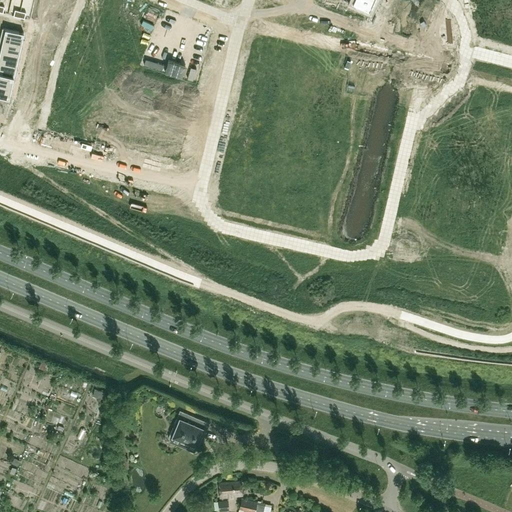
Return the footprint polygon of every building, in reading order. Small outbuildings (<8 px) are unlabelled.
[(88,0),(88,1),(105,8),(108,0),(88,0)] [(351,0),(352,1),(369,8),(372,0),(351,0)] [(88,1),(84,10),(101,17),(105,8),(88,1)] [(146,2),(139,20),(148,24),(155,6),(146,2)] [(155,6),(148,24),(156,27),(163,10),(155,6)] [(84,10),(80,19),(97,27),(101,17),(84,10)] [(163,10),(156,27),(164,31),(172,13),(171,13),(163,10)] [(172,13),(164,31),(171,34),(179,15),(172,12),(171,13),(172,13)] [(179,15),(171,34),(179,37),(186,18),(179,15)] [(186,18),(179,37),(186,40),(194,21),(186,18)] [(79,19),(76,26),(94,34),(97,27),(80,19),(79,19)] [(194,21),(186,40),(193,43),(201,25),(194,21)] [(201,25),(193,43),(201,46),(209,28),(201,25)] [(76,26),(73,33),(91,41),(94,34),(76,26)] [(2,28),(0,37),(0,38),(21,44),(24,33),(2,28)] [(73,33),(70,41),(88,49),(91,41),(73,33)] [(0,38),(0,49),(18,54),(21,44),(0,38)] [(70,41),(66,48),(85,56),(88,49),(70,41)] [(0,49),(0,61),(16,65),(18,54),(0,49)] [(0,61),(0,72),(13,76),(16,65),(0,61)] [(0,72),(0,82),(11,86),(13,76),(0,72)] [(60,74),(58,83),(76,88),(78,78),(60,74)] [(435,105),(437,97),(446,99),(450,80),(440,77),(439,81),(434,80),(429,103),(435,105)] [(450,80),(446,99),(455,101),(459,82),(450,80)] [(0,82),(0,93),(9,96),(11,86),(0,82)] [(459,82),(455,101),(464,103),(469,84),(459,82)] [(58,83),(56,92),(74,96),(76,88),(58,83)] [(469,84),(464,103),(474,105),(478,86),(469,84)] [(488,91),(488,89),(478,86),(474,105),(483,108),(487,90),(488,91)] [(482,107),(482,109),(492,112),(496,93),(487,90),(483,108),(482,107)] [(56,92),(54,101),(72,105),(74,96),(56,92)] [(496,93),(492,112),(501,114),(506,95),(496,93)] [(511,96),(506,95),(501,114),(511,116),(511,109),(511,96)] [(54,101),(52,110),(70,114),(72,105),(54,101)] [(170,109),(168,118),(186,123),(188,113),(170,109)] [(52,110),(49,118),(68,123),(70,114),(52,110)] [(428,122),(447,127),(450,117),(444,115),(437,114),(430,112),(428,122)] [(49,118),(47,128),(66,132),(68,123),(49,118)] [(168,118),(166,127),(184,131),(186,123),(168,118)] [(99,121),(95,139),(104,141),(109,123),(99,121)] [(426,132),(445,136),(447,127),(428,122),(426,132)] [(109,123),(104,141),(113,143),(117,125),(109,123)] [(117,125),(113,143),(122,145),(126,127),(117,125)] [(126,127),(122,145),(131,147),(136,129),(126,127)] [(166,127),(164,136),(182,140),(184,131),(166,127)] [(443,146),(445,136),(426,132),(424,141),(443,146),(442,146),(443,146)] [(164,136),(162,145),(180,149),(182,140),(164,136)] [(511,141),(505,140),(503,150),(511,151),(511,141)] [(162,145),(159,154),(178,158),(180,149),(162,145)] [(424,146),(421,159),(436,162),(441,163),(442,159),(437,158),(439,149),(424,146)] [(511,151),(503,150),(501,159),(511,162),(511,151)] [(421,159),(418,171),(433,174),(435,166),(440,168),(441,163),(436,162),(421,159)] [(511,166),(502,164),(499,174),(511,176),(511,166)] [(436,183),(431,182),(433,174),(418,171),(415,183),(435,188),(436,183)] [(497,183),(511,186),(511,176),(499,174),(497,183)] [(415,183),(412,196),(427,199),(429,191),(434,192),(435,188),(415,183)] [(495,193),(511,197),(511,186),(497,183),(495,193)] [(424,204),(410,203),(408,216),(429,218),(429,213),(424,213),(424,204)] [(423,222),(428,222),(429,218),(408,216),(407,229),(422,230),(423,222)] [(504,232),(486,228),(484,239),(501,243),(504,232)] [(422,230),(407,229),(406,242),(421,243),(422,234),(427,235),(428,230),(422,230)] [(495,264),(496,265),(501,243),(484,239),(479,261),(482,261),(495,264)] [(480,267),(480,275),(484,275),(483,288),(489,289),(495,264),(482,261),(480,267)] [(404,262),(402,283),(417,284),(418,272),(419,269),(407,268),(408,262),(404,262)] [(418,272),(417,284),(428,285),(429,273),(418,272)] [(449,287),(449,290),(460,291),(462,273),(450,272),(450,275),(451,275),(450,287),(449,287)] [(439,286),(440,274),(429,273),(428,285),(439,286)] [(484,275),(480,275),(462,273),(460,291),(482,293),(483,288),(484,275)] [(450,275),(440,274),(439,286),(450,287),(451,275),(450,275)] [(38,370),(45,372),(47,366),(40,363),(38,370)] [(94,388),(92,396),(99,398),(101,390),(94,388)] [(177,427),(172,440),(187,447),(188,445),(195,448),(201,434),(204,436),(209,422),(180,410),(173,425),(177,427)] [(13,457),(11,463),(17,466),(20,460),(13,457)] [(242,495),(241,481),(218,482),(219,497),(228,497),(228,496),(242,495)] [(253,511),(269,511),(271,504),(261,502),(241,497),(237,511),(242,511),(244,509),(254,511),(253,511)] [(228,499),(218,500),(219,511),(227,511),(227,509),(229,509),(228,499)]
